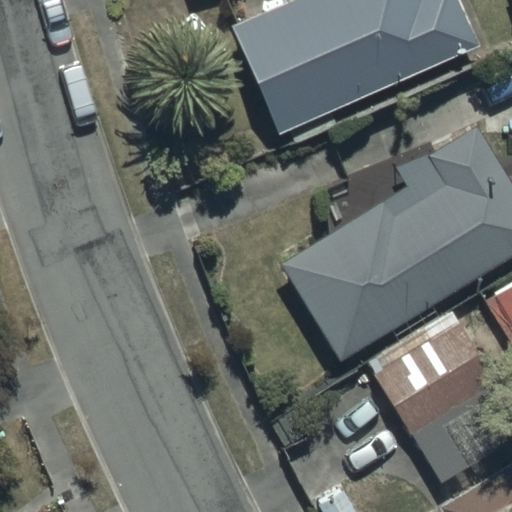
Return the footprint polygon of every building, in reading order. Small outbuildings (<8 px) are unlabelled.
[(276,0),(211,29),(256,134),(463,43),(444,0),(276,0)] [(511,50),(502,56),(511,75),(511,50)] [(394,187),(265,264),(322,359),(511,246),(511,213),(459,124),(383,169),(394,187)] [(511,275),(480,295),(511,344),(511,275)] [(448,323),(360,373),(423,482),(511,431),(448,323)] [(511,511),(511,451),(509,447),(413,511),(511,511)]
